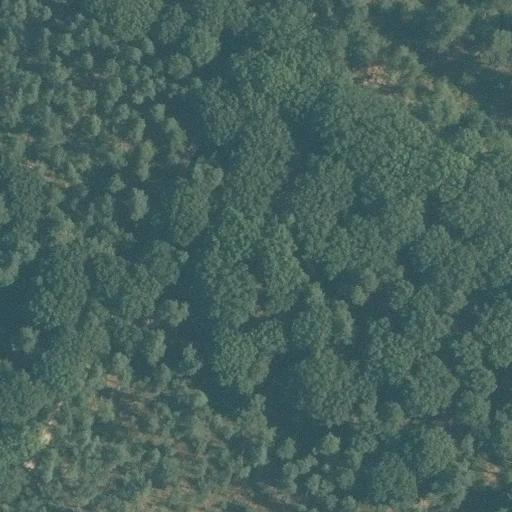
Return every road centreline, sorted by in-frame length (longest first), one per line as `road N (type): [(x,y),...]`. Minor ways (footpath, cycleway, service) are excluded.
road 1 (unknown): [(511,230),(304,110),(244,87),(111,0)]
road 2 (track): [(511,196),(180,0)]
